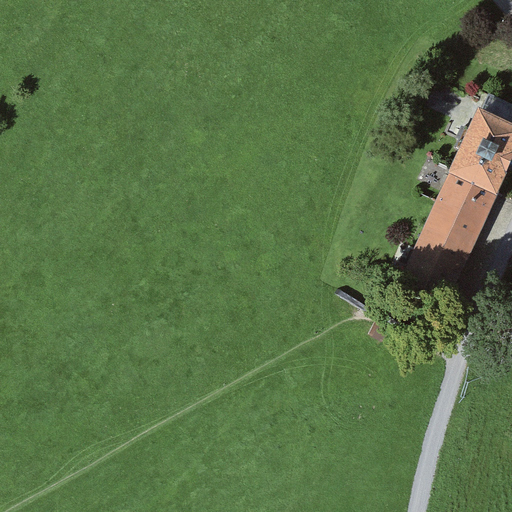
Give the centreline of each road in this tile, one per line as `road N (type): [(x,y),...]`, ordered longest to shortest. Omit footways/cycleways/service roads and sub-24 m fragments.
road 1 (track): [(413,511),(457,361)]
road 2 (unclassified): [(457,361),(511,234)]
